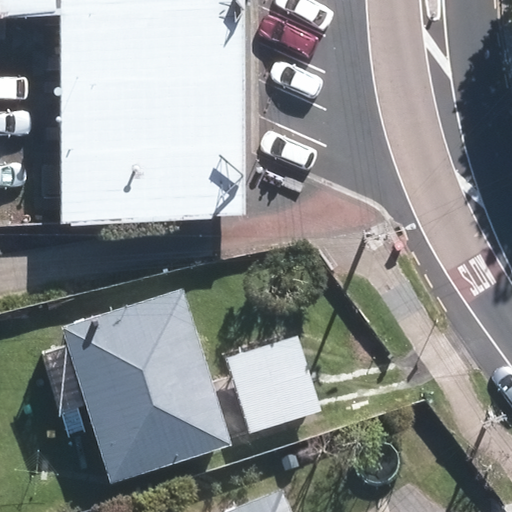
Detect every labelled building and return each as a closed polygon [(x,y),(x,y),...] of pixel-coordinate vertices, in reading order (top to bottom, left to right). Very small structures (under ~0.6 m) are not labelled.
[(71,214),(227,211),(227,0),(0,0),(0,12),(70,6),(71,214)] [(256,0),(227,0),(227,211),(258,204),(256,0)] [(193,292),(74,326),(115,469),(234,435),(193,292)] [(301,338),(231,358),(250,424),(320,404),(301,338)] [(293,511),(285,492),(235,511),(293,511)]
